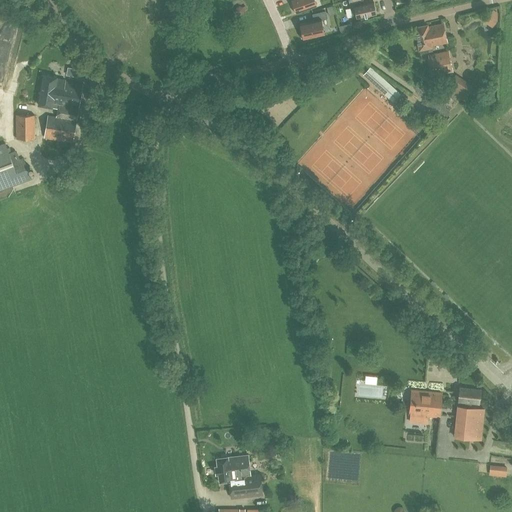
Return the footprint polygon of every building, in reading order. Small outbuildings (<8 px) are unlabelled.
[(292,0),(293,1),(291,2),(294,12),(317,4),(315,0),(292,0)] [(361,0),(349,0),(353,18),(376,12),(373,1),(362,3),(361,0)] [(301,27),(299,27),(301,38),(304,37),(324,33),(321,19),(327,18),(325,11),(313,14),(314,20),(300,23),(301,27)] [(447,41),(443,23),(426,26),(426,25),(417,27),(422,53),(433,51),(432,48),(433,48),(433,44),(447,41)] [(433,72),(452,68),(448,49),(430,53),(433,72)] [(393,102),(401,93),(371,66),(363,75),(393,102)] [(333,84),(341,81),(336,69),(328,72),(333,84)] [(73,142),(78,112),(83,84),(57,79),(57,76),(44,74),(38,105),(58,108),(56,117),(48,115),(44,137),(73,142)] [(466,102),(476,87),(455,74),(446,88),(466,102)] [(439,101),(433,96),(426,103),(442,119),(449,111),(445,107),(447,105),(440,99),(439,101)] [(17,139),(35,139),(35,115),(17,115),(17,139)] [(0,128),(0,189),(31,178),(24,158),(13,162),(0,128)] [(480,392),(481,388),(460,386),(460,389),(461,390),(461,391),(459,391),(459,396),(461,396),(461,398),(459,398),(458,401),(466,402),(466,407),(458,406),(455,437),(481,439),(484,409),(470,407),(471,402),(479,403),(479,400),(478,400),(478,391),(480,392)] [(440,416),(442,393),(412,390),(410,413),(418,414),(417,423),(428,424),(428,415),(440,416)] [(250,474),(248,454),(227,457),(227,455),(222,455),(222,457),(217,458),(218,466),(215,466),(216,474),(219,474),(220,482),(230,481),(231,497),(247,495),(263,494),(261,473),(250,474)] [(506,476),(507,466),(491,465),(490,474),(506,476)]
